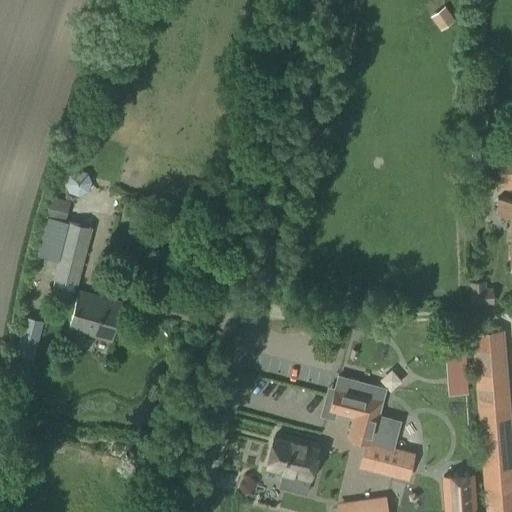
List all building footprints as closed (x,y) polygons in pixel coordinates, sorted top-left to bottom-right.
[(444,7),(431,17),(441,30),(454,20),(444,7)] [(511,149),(499,149),(499,187),(511,187),(511,149)] [(80,196),(89,190),(91,179),(85,170),(74,169),(67,173),(64,184),(69,194),(80,196)] [(511,266),(511,197),(498,198),(498,215),(511,215),(511,266)] [(66,219),(69,203),(49,198),(45,214),(66,219)] [(46,217),(37,254),(58,260),(53,278),(76,284),(91,228),(46,217)] [(112,341),(122,303),(78,291),(67,329),(112,341)] [(34,360),(44,321),(24,316),(14,354),(34,360)] [(467,327),(484,511),(510,511),(508,480),(511,480),(511,466),(504,467),(491,325),(467,327)] [(254,356),(250,376),(318,386),(321,366),(254,356)] [(375,365),(372,381),(388,384),(391,368),(375,365)] [(331,401),(328,411),(330,412),(330,411),(353,417),(347,438),(370,444),(364,467),(407,478),(413,455),(388,448),(392,433),(377,429),(384,402),(387,389),(368,384),(338,376),(333,395),(331,401)] [(275,434),(266,469),(282,473),(278,485),(306,492),(309,480),(318,445),(275,434)] [(449,511),(474,511),(472,474),(443,476),(444,491),(448,490),(449,511)] [(355,511),(387,511),(386,502),(354,507),(355,511)]
